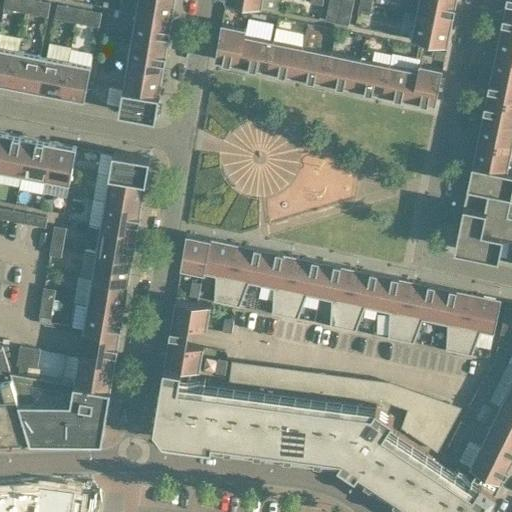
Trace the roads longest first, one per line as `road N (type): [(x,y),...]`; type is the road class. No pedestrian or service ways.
road 1 (residential): [(511,274),(421,255),(474,0)]
road 2 (residential): [(130,457),(184,140)]
road 3 (residential): [(373,511),(319,480),(130,457)]
road 4 (residential): [(184,140),(0,105)]
road 5 (residential): [(184,140),(206,0)]
road 6 (residential): [(0,461),(130,457)]
